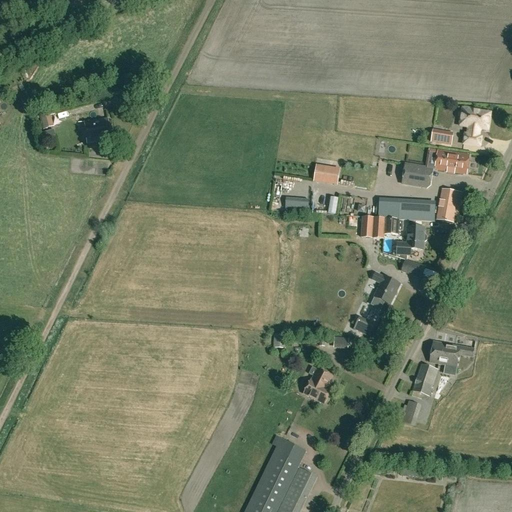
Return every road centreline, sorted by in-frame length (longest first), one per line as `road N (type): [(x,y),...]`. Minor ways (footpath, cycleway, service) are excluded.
road 1 (track): [(210,0),(0,423)]
road 2 (unclassified): [(331,511),(511,147)]
road 3 (unclassified): [(0,56),(116,0)]
